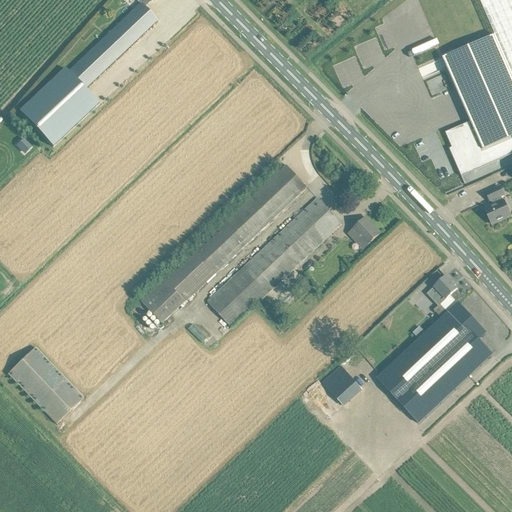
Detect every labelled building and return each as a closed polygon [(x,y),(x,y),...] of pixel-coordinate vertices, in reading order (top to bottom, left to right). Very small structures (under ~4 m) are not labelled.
[(511,0),(479,0),(494,35),(511,74),(511,0)] [(85,89),(150,28),(157,21),(144,7),(141,4),(69,72),(85,89)] [(511,74),(494,35),(442,57),(442,58),(468,47),(472,56),(446,67),(470,122),(445,133),(453,151),(450,152),(464,184),(465,184),(459,171),(468,168),(470,173),(511,154),(511,74)] [(66,69),(20,113),(54,149),(100,105),(85,89),(69,72),(66,69)] [(161,322),(299,194),(307,187),(287,166),(141,301),(161,322)] [(504,194),(501,187),(486,194),(490,201),(491,201),(493,206),(485,210),(492,225),(511,216),(501,195),(504,194)] [(231,327),(334,231),(341,225),(318,199),(207,302),(231,327)] [(366,218),(359,225),(349,234),(364,249),(380,234),(366,218)] [(438,284),(435,287),(446,299),(447,300),(451,295),(459,303),(464,298),(457,290),(457,289),(451,283),(452,281),(448,277),(446,278),(446,277),(438,284)] [(458,305),(377,380),(418,424),(491,355),(478,341),(485,334),(458,305)] [(84,398),(35,348),(8,374),(56,424),(84,398)] [(341,367),(322,384),(344,408),(363,392),(341,367)]
